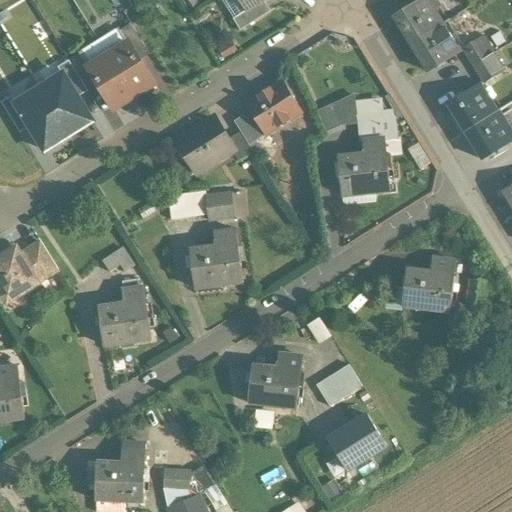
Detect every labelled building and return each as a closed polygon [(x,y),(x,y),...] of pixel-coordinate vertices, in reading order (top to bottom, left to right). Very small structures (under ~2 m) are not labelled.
[(239,0),(247,12),(248,13),(264,3),(269,0),(239,0)] [(422,0),(410,8),(393,19),(410,46),(442,26),(425,0),(422,0)] [(264,3),(248,13),(247,12),(235,20),(241,31),(270,13),(264,3)] [(149,55),(130,25),(120,31),(128,45),(129,44),(140,61),(149,55)] [(442,26),(410,46),(428,73),(459,53),(442,26)] [(483,38),(465,50),(475,66),(494,55),(483,38)] [(128,45),(108,57),(133,97),(154,83),(140,61),(129,44),(128,45)] [(99,87),(88,69),(89,68),(81,55),(69,63),(87,92),(88,93),(99,87)] [(494,55),(475,66),(487,84),(505,72),(494,55)] [(89,68),(88,69),(99,87),(112,109),(133,97),(108,57),(89,68)] [(63,75),(77,98),(87,92),(69,63),(59,69),(63,75)] [(39,90),(69,137),(92,122),(77,98),(63,75),(39,90)] [(283,85),(248,106),(252,113),(267,136),(267,137),(302,116),(283,85)] [(480,86),(449,106),(465,133),(497,113),(480,86)] [(30,128),(45,152),(69,137),(39,90),(15,104),(30,128)] [(317,115),(327,137),(343,128),(363,126),(362,117),(361,101),(360,94),(317,115)] [(20,134),(30,128),(15,104),(11,98),(1,105),(20,134)] [(361,101),(362,117),(383,115),(383,110),(381,99),(361,101)] [(394,109),(383,110),(383,115),(385,139),(386,151),(401,149),(402,149),(399,119),(394,109)] [(267,136),(252,113),(234,123),(240,133),(249,147),(267,136)] [(511,137),(497,113),(465,133),(483,161),(511,142),(511,137)] [(383,115),(362,117),(363,126),(363,141),(385,139),(383,115)] [(214,122),(179,144),(197,174),(231,152),(233,151),(227,142),(214,122)] [(240,133),(227,142),(233,151),(231,152),(239,163),(253,154),(249,147),(240,133)] [(385,139),(363,141),(364,154),(339,156),(342,196),(389,192),(386,151),(385,139)] [(205,193),(168,198),(171,221),(208,216),(206,198),(205,193)] [(232,195),(235,218),(249,216),(246,193),(232,195)] [(232,195),(206,198),(208,216),(209,221),(235,218),(232,195)] [(217,247),(191,250),(196,289),(243,283),(236,231),(215,233),(217,247)] [(41,244),(21,256),(39,285),(59,272),(41,244)] [(21,256),(14,245),(0,254),(0,290),(8,304),(39,285),(21,256)] [(126,253),(106,263),(112,275),(122,271),(126,278),(136,274),(126,253)] [(455,262),(433,259),(431,272),(407,269),(403,309),(449,314),(455,262)] [(487,283),(471,281),(468,306),(484,308),(487,283)] [(144,288),(123,291),(125,305),(99,309),(101,318),(95,319),(96,325),(102,324),(105,346),(121,344),(121,349),(134,347),(133,342),(152,340),(144,288)] [(302,359),(280,357),(278,369),(254,367),(250,405),(297,410),(302,359)] [(0,421),(25,419),(18,367),(0,369),(0,421)] [(350,367),(317,388),(330,409),(363,388),(350,367)] [(254,409),(252,426),(269,428),(271,412),(254,409)] [(367,417),(328,441),(347,472),(386,447),(367,417)] [(123,463),(97,463),(97,472),(89,472),(89,486),(97,486),(97,503),(144,504),(145,446),(123,446),(123,463)] [(190,475),(165,474),(164,490),(190,491),(190,475)] [(205,511),(199,497),(168,510),(169,511),(205,511)] [(303,511),(297,502),(281,511),(303,511)]
